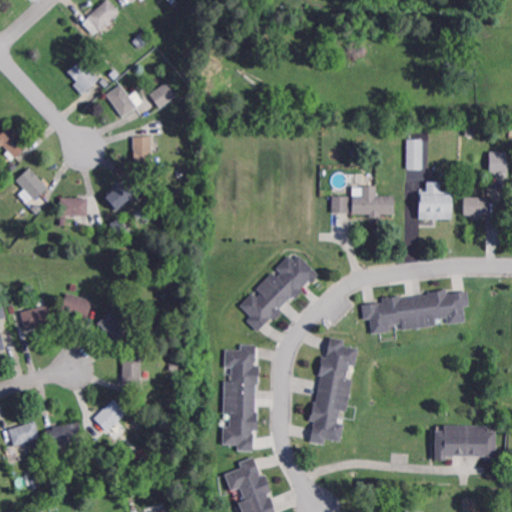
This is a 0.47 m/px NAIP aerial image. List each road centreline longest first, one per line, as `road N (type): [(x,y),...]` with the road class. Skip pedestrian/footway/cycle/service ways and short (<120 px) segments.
road 1 (residential): [(511,267),(381,265),(345,283),(301,323),(281,373),(283,411),(287,445),(316,509)]
road 2 (residential): [(0,53),(86,147)]
